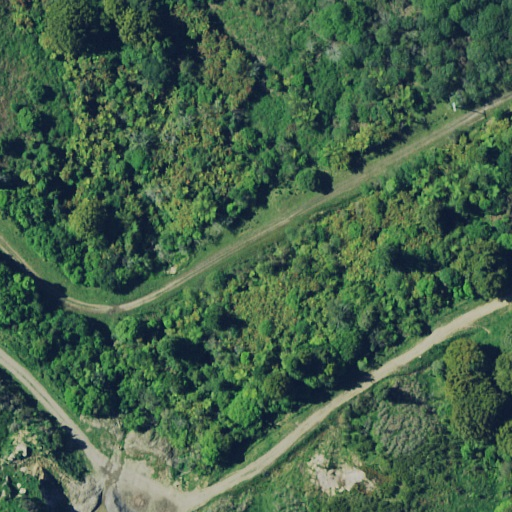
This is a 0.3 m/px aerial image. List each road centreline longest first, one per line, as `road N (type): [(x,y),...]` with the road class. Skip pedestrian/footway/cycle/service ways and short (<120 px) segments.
road 1 (track): [(0,361),(102,473),(180,505),(197,503),(274,464),(290,436),(336,396),(412,356),(489,299),(511,293)]
road 2 (unclassified): [(511,95),(182,271),(104,297),(71,285),(0,234)]
